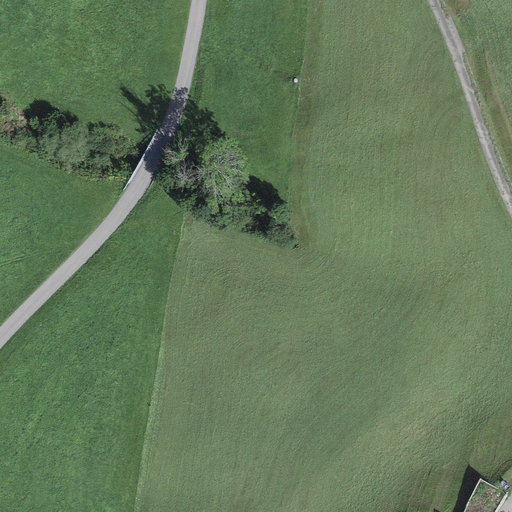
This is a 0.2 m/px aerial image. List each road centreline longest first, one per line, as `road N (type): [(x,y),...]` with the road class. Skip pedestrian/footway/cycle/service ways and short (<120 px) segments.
road 1 (track): [(0,336),(134,191),(168,131),(197,0)]
road 2 (track): [(435,0),(511,193)]
